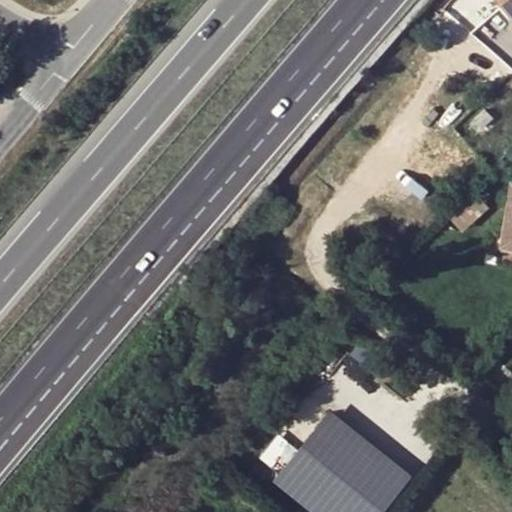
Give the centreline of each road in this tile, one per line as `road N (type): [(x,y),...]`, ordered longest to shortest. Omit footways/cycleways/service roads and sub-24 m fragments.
road 1 (motorway): [(0,441),(377,0)]
road 2 (motorway): [(248,0),(0,286)]
road 3 (residential): [(511,362),(350,216)]
